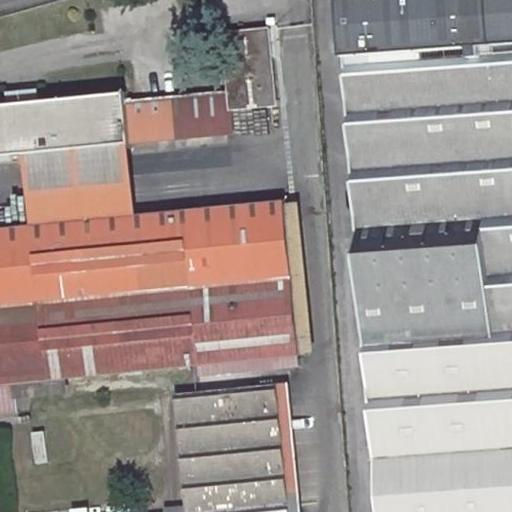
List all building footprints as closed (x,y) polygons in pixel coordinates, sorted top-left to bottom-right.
[(511,511),(511,0),(341,0),(378,511),(511,511)] [(224,42),(230,93),(232,112),(277,108),(272,61),(266,61),(264,39),(224,42)] [(232,112),(230,93),(127,104),(131,145),(234,134),(232,112)] [(131,145),(127,104),(126,96),(39,106),(39,102),(8,105),(9,109),(0,109),(0,157),(26,155),(131,145)] [(131,145),(26,155),(33,231),(139,220),(131,145)] [(0,386),(301,355),(286,205),(139,220),(33,231),(0,234),(0,386)] [(289,511),(277,388),(176,398),(187,511),(289,511)] [(32,463),(45,462),(41,430),(28,432),(32,463)]
